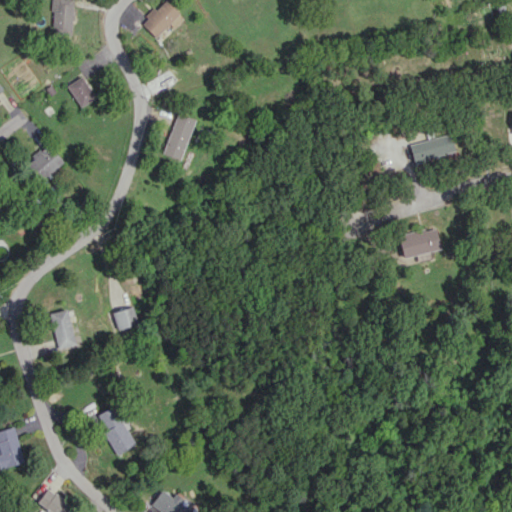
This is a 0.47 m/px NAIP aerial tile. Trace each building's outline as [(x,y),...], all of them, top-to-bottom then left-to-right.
[(71,35),(72,0),(51,0),(51,35),(71,35)] [(161,0),(139,23),(154,37),(167,23),(172,28),(182,18),(163,0),(161,0)] [(66,84),(78,107),(94,99),(81,76),(66,84)] [(161,153),(178,159),(194,119),(177,112),(161,153)] [(407,144),(413,163),(453,151),(448,133),(407,144)] [(38,181),(62,162),(47,144),(24,162),(38,181)] [(402,257),(439,248),(434,226),(396,235),(402,257)] [(116,328),(136,324),(131,306),(111,311),(116,328)] [(75,344),(65,308),(48,312),(57,348),(75,344)] [(133,443),(111,405),(96,414),(104,429),(101,431),(115,454),(133,443)] [(0,468),(23,462),(13,426),(0,429),(0,468)] [(75,511),(77,510),(45,489),(36,502),(48,510),(46,511),(75,511)] [(193,511),(160,489),(150,504),(161,511),(160,511),(193,511)]
